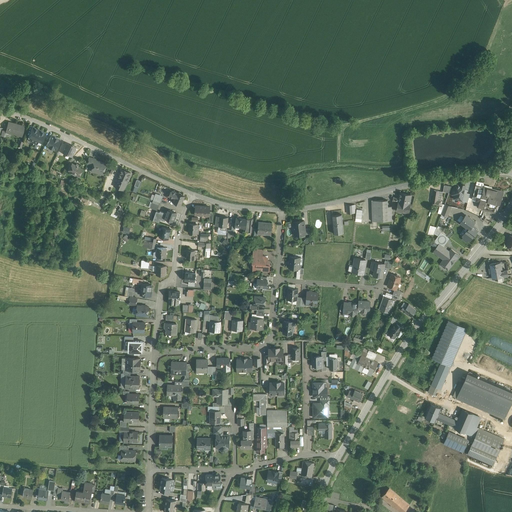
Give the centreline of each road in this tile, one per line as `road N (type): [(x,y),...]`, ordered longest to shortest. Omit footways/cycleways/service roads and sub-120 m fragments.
road 1 (tertiary): [(337,458),(406,342),(511,206)]
road 2 (residential): [(282,210),(438,179),(511,174)]
road 3 (residential): [(194,193),(0,111)]
road 4 (residential): [(154,353),(160,287),(174,279),(194,193)]
road 5 (residential): [(188,350),(266,342),(277,280)]
road 6 (residential): [(0,506),(122,511)]
